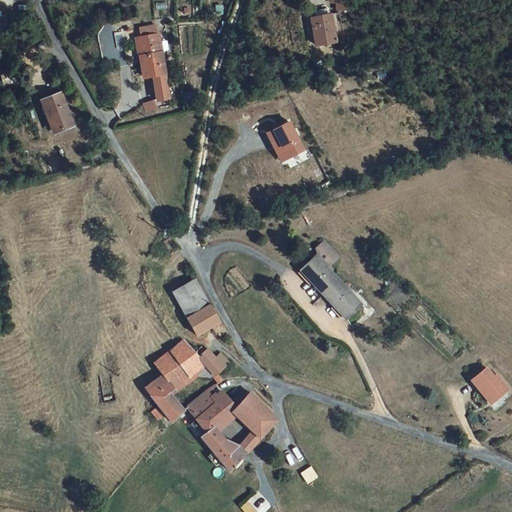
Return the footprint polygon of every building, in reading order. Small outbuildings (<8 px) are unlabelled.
[(304,15),(311,46),(335,41),(328,10),(304,15)] [(370,10),(355,12),(357,24),(362,23),(372,22),(370,10)] [(372,22),(362,23),(364,32),(373,30),(372,22)] [(145,56),(142,56),(144,77),(165,74),(161,36),(143,38),(145,56)] [(341,69),(364,63),(357,37),(334,44),(341,69)] [(166,78),(154,79),(157,101),(169,100),(166,78)] [(59,132),(74,125),(60,94),(41,103),(48,118),(52,117),(59,132)] [(145,111),(156,109),(154,102),(144,103),(145,111)] [(276,162),(302,152),(290,119),(264,129),(276,162)] [(324,259),(306,277),(329,299),(344,284),(330,271),(333,268),(335,270),(343,262),(328,248),(320,256),(324,259)] [(174,294),(188,319),(211,305),(196,280),(174,294)] [(344,284),(329,299),(352,322),(368,306),(344,284)] [(211,305),(188,319),(187,320),(195,335),(213,325),(222,319),(214,304),(211,305)] [(228,333),(222,319),(213,325),(220,338),(228,333)] [(186,343),(179,348),(171,339),(147,364),(154,373),(137,388),(152,408),(146,415),(151,423),(158,416),(165,425),(184,410),(170,390),(185,378),(201,380),(213,370),(198,350),(194,353),(186,343)] [(492,381),(477,394),(489,407),(492,404),(500,414),(511,404),(511,397),(503,387),(500,390),(492,381)] [(243,398),(239,401),(234,395),(223,403),(210,388),(184,410),(197,435),(194,438),(220,475),(269,426),(255,411),(243,398)] [(492,404),(489,407),(497,417),(500,414),(492,404)] [(306,483),(318,476),(311,465),(300,472),(306,483)] [(244,511),(256,511),(249,501),(241,506),(244,511)]
